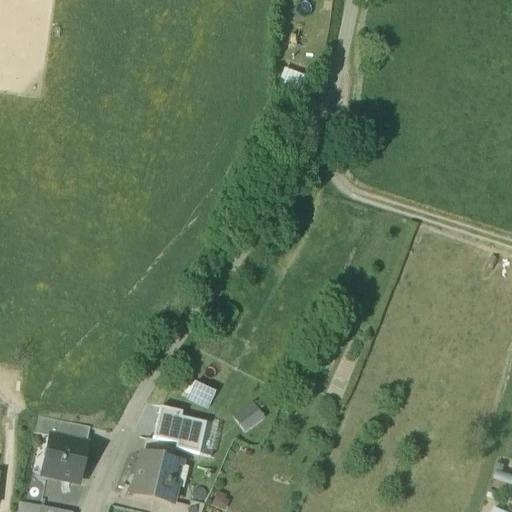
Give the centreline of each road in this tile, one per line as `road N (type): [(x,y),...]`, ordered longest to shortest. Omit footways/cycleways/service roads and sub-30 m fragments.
road 1 (track): [(89,511),(133,420),(294,179)]
road 2 (track): [(294,179),(511,248)]
road 3 (track): [(294,179),(339,60),(351,0)]
